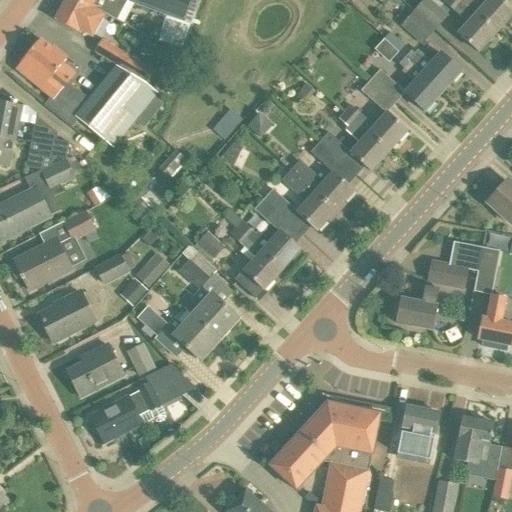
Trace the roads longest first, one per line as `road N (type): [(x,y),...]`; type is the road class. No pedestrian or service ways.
road 1 (tertiary): [(313,329),(511,106)]
road 2 (tertiary): [(120,511),(192,459),(313,329)]
road 3 (residential): [(94,511),(0,315)]
road 4 (residential): [(511,388),(348,355),(313,329)]
